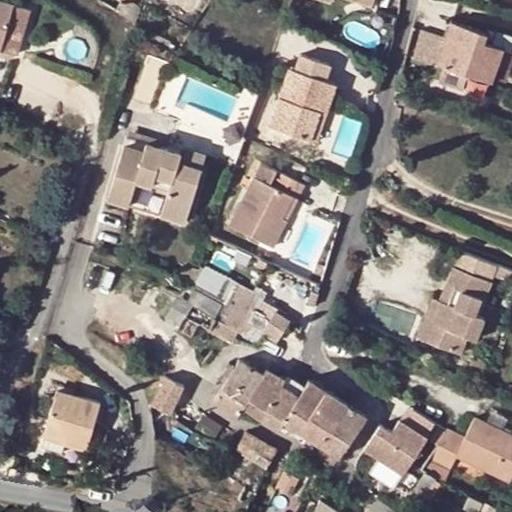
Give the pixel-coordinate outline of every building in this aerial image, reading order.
[(0,0),(0,48),(19,54),(32,7),(3,0),(0,0)] [(484,32),(452,22),(437,64),(443,66),(438,81),(463,89),(468,74),(487,81),(490,82),(501,48),(481,42),(484,32)] [(318,111),(324,113),(334,84),(324,81),(329,65),(300,55),(296,71),(289,69),(270,128),(308,141),(318,111)] [(318,111),(308,141),(315,143),(324,113),(318,111)] [(128,137),(125,146),(147,153),(150,144),(128,137)] [(187,223),(203,169),(181,162),(183,155),(169,151),(150,144),(147,153),(125,146),(108,199),(133,207),(141,181),(170,190),(162,216),(187,223)] [(185,148),(183,155),(181,162),(203,169),(207,155),(185,148)] [(290,198),(296,201),(303,187),(275,174),(268,188),(253,181),(228,230),(272,252),(284,226),(279,224),(290,198)] [(279,224),(284,226),(296,201),(290,198),(279,224)] [(511,272),(486,262),(477,282),(494,289),(498,278),(511,283),(511,272)] [(195,286),(200,272),(184,267),(179,280),(195,286)] [(443,333),(436,350),(460,361),(466,345),(475,348),(485,326),(475,322),(481,306),(486,308),(494,289),(477,282),(459,274),(451,292),(457,295),(450,311),(444,308),(434,329),(443,333)] [(215,319),(208,331),(231,344),(252,303),(256,296),(225,275),(216,294),(228,298),(215,319)] [(457,295),(451,292),(444,308),(450,311),(457,295)] [(434,329),(444,308),(443,308),(435,304),(419,343),(436,350),(443,333),(434,329)] [(184,318),(208,331),(215,319),(192,305),(184,318)] [(276,341),(289,322),(274,313),(262,332),(276,341)] [(243,404),(261,374),(239,360),(214,401),(236,415),(243,404)] [(280,384),(283,379),(265,368),(261,374),(280,384)] [(261,374),(243,404),(261,416),(280,384),(261,374)] [(283,379),(280,384),(290,390),(295,381),(286,375),(283,379)] [(183,388),(164,377),(148,404),(167,415),(183,388)] [(283,420),(305,386),(295,381),(290,390),(280,384),(261,416),(278,428),(283,420)] [(308,381),(305,386),(283,420),(300,431),(325,391),(308,381)] [(325,391),(300,431),(322,445),(347,404),(325,391)] [(322,445),(338,455),(352,439),(365,416),(347,404),(322,445)] [(100,414),(54,405),(45,448),(68,453),(67,459),(89,463),(100,414)] [(434,446),(427,459),(452,472),(458,459),(509,485),(511,479),(511,438),(487,425),(474,419),(463,438),(446,429),(436,442),(434,446)] [(379,424),(363,448),(377,457),(403,473),(426,436),(401,420),(393,432),(379,424)] [(274,451),(267,447),(244,433),(233,452),(264,469),(274,451)] [(68,453),(45,448),(43,454),(67,459),(68,453)] [(403,473),(377,457),(370,469),(395,485),(403,473)] [(284,472),(275,489),(285,495),(289,497),(299,479),(284,472)] [(434,481),(425,474),(404,506),(414,511),(434,481)] [(254,493),(244,487),(236,500),(247,506),(254,493)] [(269,511),(275,511),(285,495),(275,489),(265,509),(269,511)] [(306,507),(315,511),(357,511),(346,505),(343,511),(313,495),(306,507)]
